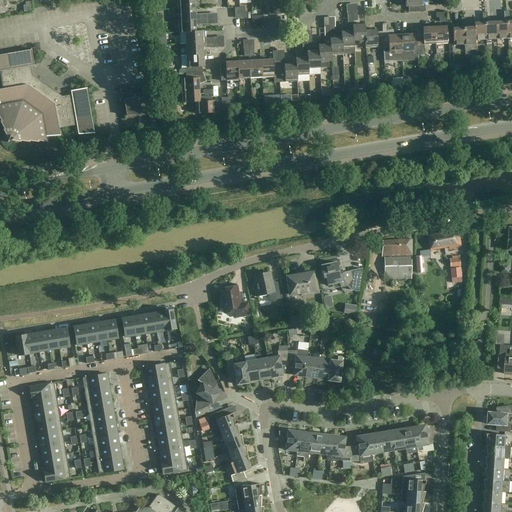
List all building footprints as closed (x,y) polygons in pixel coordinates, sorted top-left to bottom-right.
[(177,0),(178,9),(196,8),(195,0),(177,0)] [(409,13),(425,12),(425,6),(422,6),(421,0),(405,0),(406,7),(411,7),(411,12),(409,12),(409,13)] [(178,9),(178,21),(207,19),(207,15),(196,16),(196,8),(178,9)] [(354,49),(353,25),(352,14),(349,14),(348,15),(349,31),(342,31),(343,55),(343,54),(355,54),(354,49)] [(366,48),(365,30),(365,24),(353,25),(353,21),(356,21),(357,19),(357,14),(352,14),(353,25),(354,49),(354,43),(365,42),(365,48),(366,48)] [(504,21),(496,22),(497,39),(508,39),(507,21),(509,21),(509,16),(504,16),(504,21)] [(474,23),(474,27),(475,27),(475,40),(476,40),(486,40),(485,22),(488,22),(487,17),(483,18),(483,23),(474,23)] [(179,33),(203,31),(197,31),(197,25),(207,24),(207,19),(178,21),(179,33)] [(486,40),(497,39),(496,22),(488,22),(485,22),(486,40)] [(454,45),(465,45),(464,28),(466,27),(466,23),(461,23),(462,28),(453,28),(454,45)] [(365,24),(365,30),(366,48),(378,47),(378,49),(383,48),(383,34),(377,35),(377,30),(365,30),(365,24)] [(383,34),(383,48),(389,48),(389,53),(401,52),(400,34),(394,35),(393,30),(388,30),(388,26),(383,27),(383,34)] [(424,45),(436,44),(435,26),(423,27),(423,32),(418,32),(419,55),(425,55),(424,45)] [(436,44),(448,44),(447,26),(435,26),(436,44)] [(325,44),(319,45),(320,69),(320,68),(332,68),(331,62),(330,27),(324,27),(325,44)] [(334,27),(330,27),(331,62),(332,62),(331,56),(343,55),(342,31),(341,31),(334,32),(334,27)] [(476,44),(476,40),(475,40),(475,27),(474,27),(466,27),(464,28),(465,45),(476,44)] [(204,43),(214,42),(214,38),(203,38),(203,31),(179,33),(180,44),(186,44),(204,43)] [(412,34),(400,34),(401,52),(413,51),(414,68),(419,67),(418,55),(419,55),(418,32),(412,33),(412,34)] [(309,69),(320,69),(319,45),(319,51),(308,51),(308,48),(311,47),(312,46),(312,40),(307,40),(307,46),(309,75),(309,69)] [(186,56),(204,55),(204,48),(215,47),(214,42),(204,43),(186,44),(186,55),(186,56)] [(307,58),(296,58),(297,82),(298,82),(297,76),(309,75),(307,46),(303,47),(303,53),(304,54),(307,54),(307,58)] [(87,88),(71,91),(72,97),(67,98),(67,96),(62,96),(52,90),(49,93),(40,87),(42,82),(32,75),(31,71),(29,71),(28,66),(34,65),(31,49),(31,50),(0,55),(0,72),(3,89),(0,89),(0,118),(1,121),(0,121),(4,129),(3,130),(7,138),(9,137),(7,142),(8,143),(12,139),(12,141),(21,142),(21,141),(30,142),(30,141),(39,142),(39,141),(47,142),(46,142),(46,137),(61,136),(61,135),(60,135),(59,129),(77,125),(78,135),(95,133),(94,133),(86,89),(87,89),(87,88)] [(200,72),(200,67),(205,67),(204,55),(186,56),(186,55),(181,55),(181,68),(186,67),(186,73),(200,72)] [(284,64),(279,64),(280,83),(297,82),(296,58),(296,64),(285,65),(284,64)] [(274,83),(280,83),(279,64),(273,64),(273,59),(261,60),(262,78),(274,77),(274,83)] [(239,79),(250,78),(249,60),(238,61),(239,79)] [(261,60),(249,60),(250,78),(262,78),(261,60)] [(227,80),(239,79),(238,61),(226,62),(226,67),(220,67),(221,81),(227,81),(227,80)] [(182,91),(200,90),(200,84),(206,82),(202,72),(200,72),(186,73),(186,79),(182,79),(182,91)] [(132,98),(124,99),(127,115),(125,116),(125,119),(134,118),(134,117),(133,117),(133,115),(142,113),(139,100),(146,98),(144,85),(130,87),(132,98)] [(182,91),(183,103),(214,101),(212,101),(211,96),(200,97),(200,90),(182,91)] [(214,101),(183,103),(196,102),(196,114),(214,113),(214,107),(219,106),(218,101),(214,101)] [(449,249),(461,247),(458,227),(443,229),(443,233),(428,236),(430,250),(448,247),(449,249)] [(383,241),(382,257),(412,256),(412,240),(383,241)] [(462,282),(459,256),(452,256),(452,258),(449,259),(452,283),(462,282)] [(411,257),(384,258),(385,280),(412,279),(411,257)] [(341,287),(347,286),(353,290),(359,291),(362,269),(345,273),(344,269),(341,267),(337,268),(336,262),(335,263),(334,262),(332,263),(331,263),(330,263),(328,264),(321,266),(324,277),(323,277),(323,278),(326,277),(328,286),(329,286),(331,282),(334,285),(333,286),(335,288),(340,286),(341,292),(342,292),(341,287)] [(509,265),(502,265),(501,273),(509,273),(509,265)] [(287,277),(290,295),(300,293),(300,296),(318,293),(314,269),(301,271),(302,274),(287,277)] [(252,285),(253,289),(255,291),(257,290),(258,296),(267,294),(269,296),(270,302),(283,300),(279,284),(274,285),(272,283),(270,272),(254,275),(256,283),(254,283),(252,285)] [(221,302),(220,308),(223,309),(224,313),(234,312),(235,318),(249,315),(247,302),(241,303),(240,303),(240,304),(239,304),(238,300),(240,298),(239,298),(237,286),(221,289),(223,302),(221,302)] [(511,305),(511,296),(505,296),(505,291),(500,290),(499,304),(511,305)] [(165,330),(176,328),(173,310),(162,312),(165,330)] [(162,312),(152,313),(155,332),(165,330),(162,312)] [(155,332),(152,313),(142,315),(145,334),(155,332)] [(142,315),(132,317),(135,335),(145,334),(142,315)] [(125,337),(135,335),(132,317),(121,318),(125,337)] [(114,320),(104,321),(107,340),(118,338),(114,320)] [(107,340),(104,321),(94,323),(97,342),(107,340)] [(94,323),(84,325),(87,344),(97,342),(94,323)] [(76,345),(87,344),(84,325),(73,327),(76,345)] [(66,328),(56,330),(59,348),(69,347),(66,328)] [(59,348),(56,330),(46,331),(49,350),(59,348)] [(46,331),(35,333),(39,352),(49,350),(46,331)] [(35,333),(25,335),(29,354),(39,352),(35,333)] [(18,355),(29,354),(25,335),(15,337),(18,355)] [(511,345),(500,345),(499,369),(505,369),(505,374),(511,374),(511,345)] [(267,358),(270,377),(273,376),(273,377),(282,375),(280,365),(287,365),(287,352),(287,346),(279,346),(279,352),(279,356),(273,357),(272,352),(267,353),(268,358),(267,358)] [(303,375),(305,376),(307,357),(308,350),(296,349),(296,352),(287,352),(287,365),(295,365),(294,374),(302,376),(303,375)] [(262,379),(270,377),(267,358),(261,359),(260,354),(255,355),(256,360),(259,379),(262,378),(262,379)] [(330,360),(328,378),(333,380),(333,381),(339,382),(342,357),(338,356),(337,361),(330,360)] [(319,359),(307,357),(305,376),(314,378),(314,376),(317,377),(319,359)] [(248,380),(245,362),(233,364),(232,358),(226,359),(228,373),(235,372),(237,385),(243,383),(243,382),(248,380)] [(325,378),(328,378),(330,360),(319,359),(317,377),(325,379),(325,378)] [(251,381),(259,379),(256,360),(245,362),(248,380),(250,380),(251,381)] [(169,363),(145,367),(147,379),(171,375),(169,363)] [(209,369),(198,380),(197,380),(202,383),(196,393),(212,404),(216,397),(215,396),(218,393),(212,389),(214,386),(214,385),(215,384),(209,369)] [(109,386),(107,374),(82,378),(84,390),(109,386)] [(147,379),(149,391),(173,387),(171,375),(147,379)] [(29,387),(31,399),(56,395),(54,383),(29,387)] [(109,386),(84,390),(86,402),(111,398),(109,386)] [(175,399),(173,387),(149,391),(151,403),(175,399)] [(58,407),(56,395),(31,399),(33,411),(58,407)] [(111,398),(86,402),(88,414),(113,409),(111,398)] [(151,403),(153,415),(177,411),(175,399),(151,403)] [(194,411),(196,418),(211,412),(208,406),(194,411)] [(489,416),(488,424),(497,425),(496,431),(511,432),(511,425),(508,425),(508,414),(511,414),(511,409),(511,406),(497,408),(497,409),(497,413),(490,412),(490,416),(489,416)] [(35,423),(60,419),(58,407),(33,411),(35,423)] [(113,409),(88,414),(90,426),(115,421),(113,409)] [(179,423),(177,411),(153,415),(155,427),(179,423)] [(208,416),(213,427),(215,433),(235,425),(235,424),(233,413),(223,417),(220,411),(208,416)] [(62,430),(60,419),(35,423),(37,435),(62,430)] [(115,421),(90,426),(92,437),(117,433),(115,421)] [(155,427),(157,439),(181,434),(179,423),(155,427)] [(235,425),(215,433),(214,433),(216,438),(222,436),(224,441),(239,435),(237,423),(235,424),(235,425)] [(421,426),(413,428),(417,450),(421,449),(422,448),(422,446),(428,444),(428,442),(431,442),(432,432),(426,433),(425,426),(421,427),(421,426)] [(417,450),(413,428),(410,429),(410,428),(402,430),(405,448),(406,454),(418,452),(417,450)] [(37,435),(39,446),(64,442),(62,430),(37,435)] [(405,448),(402,430),(399,431),(398,430),(391,432),(394,450),(405,448)] [(285,450),(297,451),(299,433),(291,431),(291,432),(288,431),(287,438),(281,437),(280,437),(282,447),(286,448),(285,450)] [(307,457),(308,457),(311,434),(303,432),(302,434),(299,433),(297,451),(304,452),(304,456),(307,457)] [(387,432),(380,434),(383,452),(394,450),(391,432),(388,433),(387,432)] [(117,433),(92,437),(94,449),(119,445),(117,433)] [(183,446),(181,434),(157,439),(159,450),(183,446)] [(243,446),(243,445),(241,434),(239,435),(224,441),(228,452),(243,446)] [(314,435),(311,434),(308,457),(309,452),(320,454),(322,435),(314,434),(314,435)] [(371,454),(383,452),(380,434),(376,435),(376,434),(368,436),(371,454)] [(489,446),(506,447),(506,435),(487,434),(489,445),(489,446)] [(327,461),(330,461),(333,437),(325,435),(325,436),(322,435),(320,454),(326,455),(327,461)] [(351,448),(351,461),(360,460),(360,456),(371,454),(368,436),(365,437),(365,435),(357,438),(358,447),(351,448)] [(336,438),(333,437),(330,461),(336,462),(338,460),(343,460),(343,461),(351,461),(351,448),(344,448),(345,438),(337,436),(336,438)] [(66,454),(64,442),(39,446),(41,458),(66,454)] [(119,445),(94,449),(96,461),(121,457),(119,445)] [(245,445),(243,445),(243,446),(228,452),(232,462),(232,463),(248,456),(245,445)] [(511,447),(506,447),(489,446),(489,445),(487,445),(488,457),(505,458),(511,459),(511,447)] [(159,450),(161,462),(185,458),(183,446),(159,450)] [(41,458),(43,470),(68,466),(66,454),(41,458)] [(250,468),(248,456),(232,463),(232,462),(230,463),(235,474),(231,476),(232,482),(246,478),(243,471),(250,468)] [(121,457),(96,461),(98,473),(123,469),(121,457)] [(504,470),(505,458),(488,457),(486,457),(488,468),(504,470)] [(187,470),(185,458),(161,462),(163,474),(187,470)] [(204,468),(206,473),(214,470),(212,465),(204,468)] [(70,478),(68,466),(43,470),(45,482),(70,478)] [(503,481),(504,470),(488,468),(485,468),(487,479),(487,480),(503,481)] [(423,492),(423,491),(426,480),(424,480),(424,473),(403,477),(402,490),(423,492)] [(241,487),(243,498),(259,496),(259,495),(259,484),(247,486),(246,478),(232,482),(234,488),(241,487)] [(484,479),(486,491),(503,492),(510,492),(511,481),(503,481),(487,480),(487,479),(484,479)] [(401,502),(405,502),(422,503),(425,491),(423,491),(423,492),(402,490),(401,502)] [(502,504),(503,492),(486,491),(484,491),(485,502),(502,504)] [(186,511),(179,507),(178,508),(158,494),(149,507),(140,509),(140,511),(135,511),(100,511),(97,510),(95,511),(186,511)] [(261,495),(259,495),(259,496),(243,498),(237,499),(239,511),(261,507),(261,495)] [(421,511),(424,503),(422,503),(405,502),(404,511),(421,511)] [(502,508),(502,504),(485,502),(483,502),(484,511),(506,511),(507,508),(502,508)]
